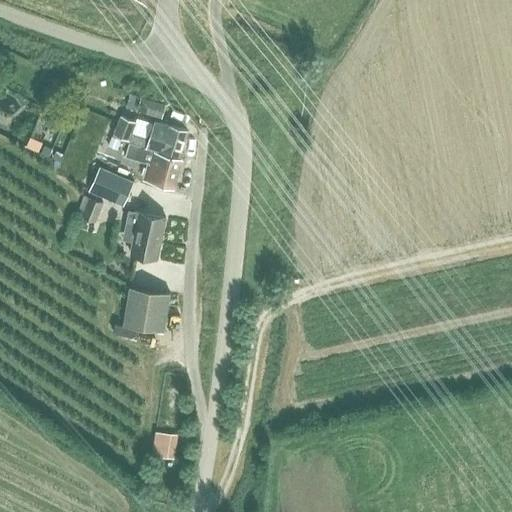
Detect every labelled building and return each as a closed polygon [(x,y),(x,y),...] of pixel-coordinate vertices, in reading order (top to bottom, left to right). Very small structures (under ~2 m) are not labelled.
[(142,99),(139,110),(162,117),(165,106),(142,99)] [(78,113),(54,161),(78,173),(91,148),(82,143),(93,120),(78,113)] [(128,141),(145,145),(162,150),(162,151),(179,156),(187,129),(156,120),(150,138),(131,132),(136,121),(121,115),(114,133),(128,139),(128,141)] [(27,144),(38,150),(43,142),(31,136),(27,144)] [(129,141),(125,156),(149,163),(144,179),(154,182),(174,188),(183,157),(179,156),(162,151),(162,150),(145,145),(129,141)] [(135,181),(99,165),(88,190),(124,206),(135,181)] [(81,216),(96,222),(104,202),(84,194),(79,209),(84,211),(81,216)] [(128,209),(126,220),(136,222),(132,241),(130,253),(158,259),(166,217),(138,211),(128,209)] [(130,285),(123,324),(162,331),(170,292),(130,285)] [(169,456),(173,432),(158,430),(154,454),(169,456)]
